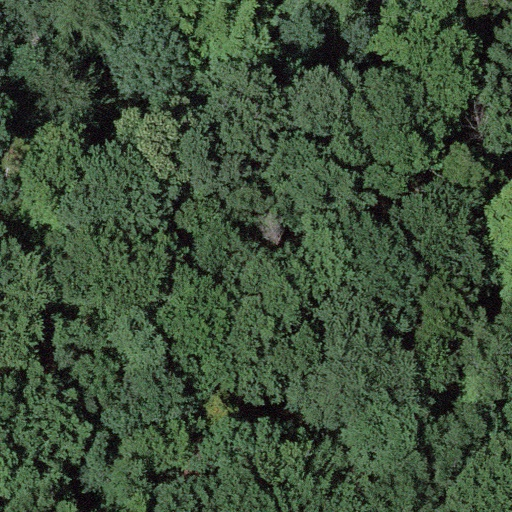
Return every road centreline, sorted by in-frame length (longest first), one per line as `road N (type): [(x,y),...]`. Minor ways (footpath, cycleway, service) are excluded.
road 1 (track): [(511,435),(220,511)]
road 2 (track): [(511,175),(371,0)]
